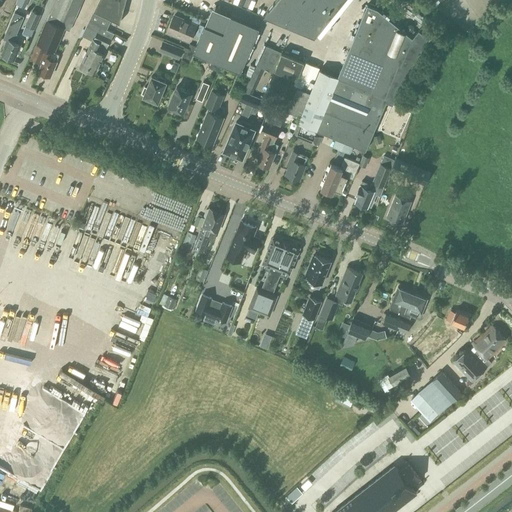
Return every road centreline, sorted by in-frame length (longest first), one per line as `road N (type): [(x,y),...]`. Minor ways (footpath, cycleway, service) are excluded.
road 1 (tertiary): [(101,128),(434,264)]
road 2 (unclassified): [(101,128),(149,0)]
road 3 (residential): [(434,264),(492,147)]
